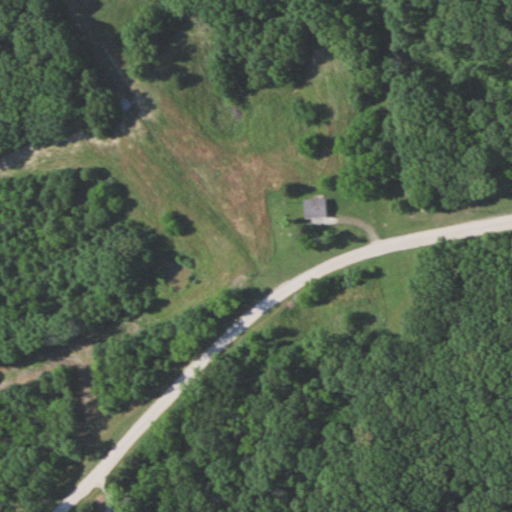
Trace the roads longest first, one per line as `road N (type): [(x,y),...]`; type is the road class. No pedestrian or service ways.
road 1 (residential): [(52,511),(205,343),(290,278),(384,238),(511,211)]
road 2 (residential): [(290,278),(212,215),(119,96),(68,0)]
road 3 (residential): [(0,159),(114,130),(126,104)]
